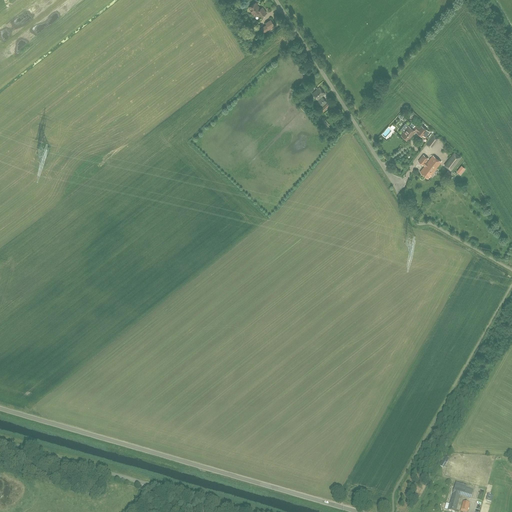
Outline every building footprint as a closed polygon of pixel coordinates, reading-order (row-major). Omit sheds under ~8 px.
[(258,13),(260,17),(266,13),(263,7),(260,9),(256,3),(253,5),(252,4),(250,5),(250,6),(249,7),(254,16),(258,13)] [(260,30),(263,33),(274,26),(271,21),(266,24),(267,25),(260,30)] [(318,100),(325,94),(320,87),(312,94),(318,100)] [(321,108),(327,103),(322,97),(316,102),(321,108)] [(323,112),(325,110),(330,106),(328,103),(321,110),(323,112)] [(331,107),(338,115),(341,112),(334,105),(331,107)] [(409,140),(416,131),(417,131),(416,132),(422,137),(423,136),(425,137),(429,132),(421,126),(419,128),(416,125),(413,129),(409,126),(401,136),(409,141),(409,140)] [(425,144),(431,149),(439,138),(433,134),(425,144)] [(458,163),(460,160),(462,157),(454,152),(444,166),(451,171),(458,163)] [(428,178),(441,162),(433,156),(427,163),(425,162),(428,159),(424,155),(419,161),(425,166),(420,172),(428,178)] [(465,168),(461,165),(457,171),(460,174),(465,168)] [(447,456),(441,464),(444,467),(451,459),(447,456)] [(455,511),(460,496),(471,499),(473,490),(455,485),(448,510),(454,511),(455,511)] [(461,509),(467,511),(469,503),(463,501),(461,509)]
